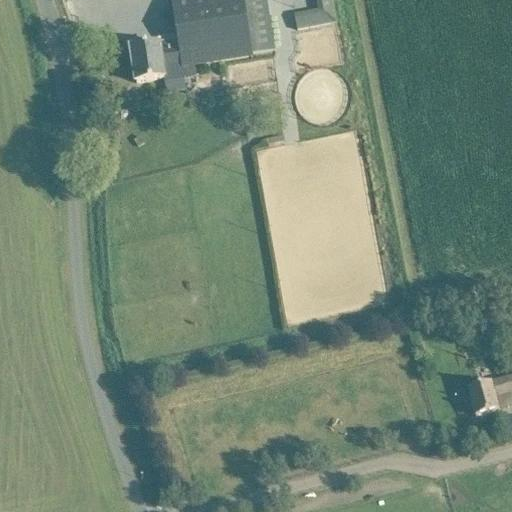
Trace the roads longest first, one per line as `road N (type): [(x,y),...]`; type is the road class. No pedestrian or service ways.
road 1 (unclassified): [(142,511),(91,366),(78,298),(65,106),(42,0)]
road 2 (unknown): [(218,511),(384,474),(511,460)]
